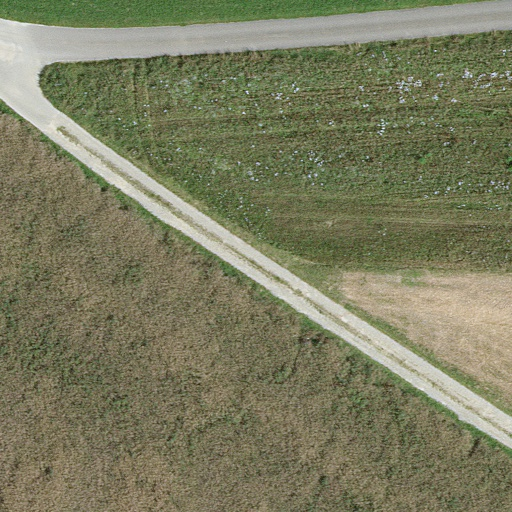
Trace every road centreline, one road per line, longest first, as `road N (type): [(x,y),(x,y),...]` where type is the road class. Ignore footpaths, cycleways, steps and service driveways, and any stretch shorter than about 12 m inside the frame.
road 1 (track): [(511,440),(63,129),(35,108),(0,58)]
road 2 (track): [(511,12),(262,36),(0,39)]
